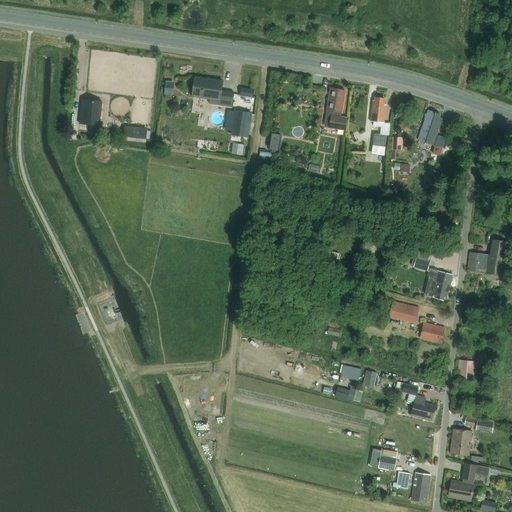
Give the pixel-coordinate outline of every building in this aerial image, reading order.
[(234,95),(222,93),(224,83),(196,78),(193,98),(211,101),(211,104),(232,108),(234,95)] [(166,82),(165,94),(171,94),(173,94),(174,83),(166,82)] [(258,96),(258,87),(244,86),(244,95),(258,96)] [(329,93),(327,109),(333,110),(333,114),(332,114),(330,127),(346,129),(348,116),(341,115),(341,111),(344,91),(334,89),(334,94),(329,93)] [(384,122),(386,105),(383,105),(384,98),(375,98),(375,100),(373,101),(371,121),(384,122)] [(100,127),(102,103),(82,101),(80,125),(100,127)] [(231,135),(234,136),(249,138),(252,119),(252,114),(235,111),(235,112),(232,131),(231,135)] [(428,111),(418,139),(433,144),(442,119),(439,118),(440,115),(428,111)] [(148,127),(126,125),(124,139),(147,142),(147,138),(151,139),(152,130),(148,130),(148,127)] [(279,148),(281,134),(271,133),(269,147),(279,148)] [(374,134),(373,146),(385,147),(386,135),(380,135),(374,134)] [(439,155),(445,138),(439,136),(433,153),(439,155)] [(393,137),(392,150),(402,151),(403,137),(393,137)] [(233,143),(232,154),(242,156),(244,145),(233,143)] [(277,160),(279,154),(266,149),(264,156),(277,160)] [(399,172),(409,173),(410,164),(399,164),(399,170),(399,172)] [(471,252),(469,271),(486,274),(486,273),(505,275),(509,242),(492,240),(490,255),(471,252)] [(414,256),(411,265),(414,265),(414,266),(414,267),(420,269),(421,268),(422,265),(429,267),(431,260),(417,256),(414,256)] [(447,298),(453,275),(435,270),(429,269),(428,277),(433,278),(433,280),(437,281),(433,294),(436,295),(435,298),(443,300),(444,297),(447,298)] [(394,301),(390,317),(416,323),(420,307),(394,301)] [(441,343),(445,328),(424,322),(421,335),(424,336),(423,339),(441,343)] [(499,355),(478,353),(478,360),(498,362),(499,355)] [(473,379),(475,361),(460,360),(459,374),(462,375),(462,378),(473,379)] [(342,375),(341,379),(345,380),(346,376),(351,377),(351,379),(359,381),(361,369),(344,365),(342,375)] [(365,384),(377,387),(381,372),(368,369),(365,384)] [(411,394),(409,403),(414,404),(411,415),(432,420),(436,405),(425,403),(426,397),(416,395),(418,387),(397,382),(396,387),(403,389),(403,391),(411,394)] [(325,387),(323,393),(330,395),(332,389),(325,387)] [(337,390),(335,397),(348,400),(349,393),(337,390)] [(477,427),(478,420),(466,419),(465,425),(477,427)] [(477,427),(476,431),(492,433),(493,423),(478,420),(477,427)] [(473,431),(454,428),(450,454),(469,456),(473,431)] [(394,469),(396,458),(380,455),(378,467),(394,469)] [(488,475),(489,467),(465,463),(462,478),(463,479),(471,480),(474,481),(475,473),(488,475)] [(394,482),(393,487),(408,489),(410,473),(399,472),(397,483),(394,482)] [(427,502),(431,474),(416,472),(412,500),(427,502)] [(471,500),(474,484),(473,484),(463,482),(451,480),(449,496),(471,500)] [(483,509),(499,511),(501,501),(486,498),(483,509)]
